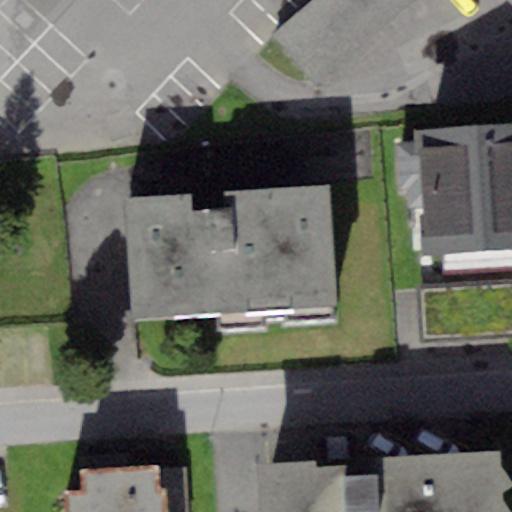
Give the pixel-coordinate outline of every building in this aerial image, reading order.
[(314,0),(273,37),(315,84),(409,0),(314,0)] [(511,123),(414,130),(421,259),(511,253),(511,123)] [(329,187),(122,198),(129,319),(335,308),(329,187)] [(319,460),(256,464),(257,511),(508,511),(502,502),(500,496),(511,487),(511,484),(499,467),(499,452),(383,456),(384,476),(349,479),(349,466),(317,469),(319,460)] [(157,466),(80,471),(81,491),(63,492),(64,511),(166,511),(165,491),(158,492),(157,466)]
